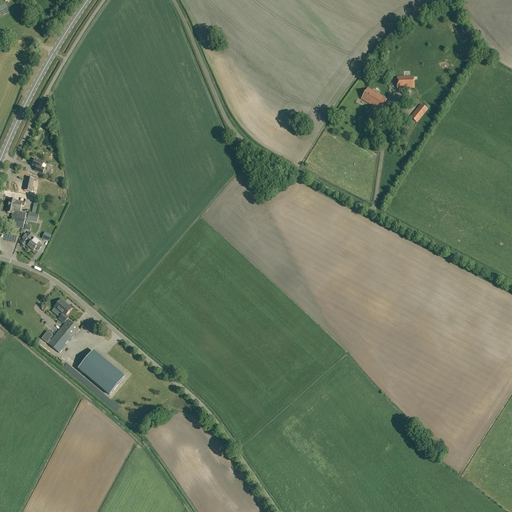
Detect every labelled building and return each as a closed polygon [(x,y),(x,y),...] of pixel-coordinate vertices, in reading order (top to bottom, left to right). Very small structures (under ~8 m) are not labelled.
[(397,77),(398,89),(414,88),(414,76),(397,77)] [(380,110),(386,99),(368,88),(361,99),(380,110)] [(420,119),(428,110),(421,104),(411,117),(417,122),(420,119)] [(32,166),(36,167),(38,168),(36,171),(42,174),(45,169),(42,167),(44,162),(41,161),(40,162),(35,160),(34,161),(33,162),(32,164),(33,165),(32,166)] [(32,192),(32,191),(34,179),(26,177),(23,190),(32,192)] [(16,200),(10,199),(7,212),(14,214),(11,226),(23,228),(26,214),(20,212),(22,206),(24,207),(25,202),(16,200)] [(37,215),(29,213),(27,220),(35,222),(37,215)] [(50,242),(54,236),(45,231),(42,234),(45,236),(44,238),(50,242)] [(33,236),(29,232),(27,235),(26,234),(23,238),(24,239),(21,243),(25,246),(27,247),(28,247),(33,240),(31,238),(33,236)] [(33,240),(28,247),(34,251),(36,248),(39,250),(42,246),(39,244),(41,242),(38,240),(36,242),(33,240)] [(61,308),(65,303),(61,299),(54,308),(62,315),(63,313),(62,312),(64,311),(61,308)] [(72,308),(65,303),(61,308),(64,311),(62,312),(63,313),(62,315),(59,319),(64,323),(68,318),(66,315),(72,308)] [(48,344),(59,353),(66,346),(65,345),(70,338),(71,339),(79,329),(68,320),(48,344)] [(47,343),(53,336),(48,331),(41,339),(47,343)] [(92,353),(78,369),(109,395),(123,379),(92,353)]
